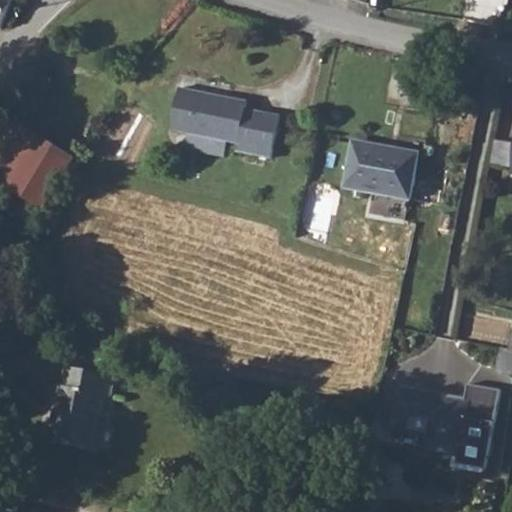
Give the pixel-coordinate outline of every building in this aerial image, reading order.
[(0,0),(0,21),(8,0),(0,0)] [(171,87),(161,125),(228,143),(225,154),(259,162),(270,119),(236,110),(237,103),(171,87)] [(0,184),(43,209),(74,157),(18,125),(0,156),(0,184)] [(501,185),(511,186),(511,141),(507,141),(501,185)] [(353,147),(345,191),(413,201),(420,152),(397,149),(396,154),(353,147)] [(498,349),(493,370),(511,374),(511,352),(506,351),(498,349)] [(59,378),(45,431),(89,443),(103,389),(109,391),(114,372),(67,358),(62,379),(59,378)] [(396,385),(385,426),(419,435),(417,444),(451,453),(463,403),(396,385)]
